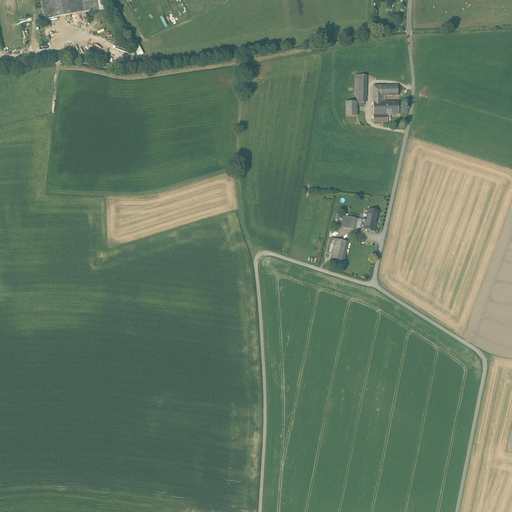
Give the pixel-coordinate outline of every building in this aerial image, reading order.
[(39,0),(44,20),(99,10),(96,0),(39,0)] [(166,29),(170,27),(165,16),(161,18),(166,29)] [(138,56),(144,54),(137,41),(132,44),(138,56)] [(366,75),(355,75),(355,97),(357,97),(357,103),(357,105),(364,105),(364,97),(366,97),(366,75)] [(398,96),(398,85),(373,86),(373,102),(382,102),(382,96),(398,96)] [(398,101),(382,102),(373,102),(373,115),(387,115),(398,114),(398,101)] [(356,116),(356,102),(346,102),(346,116),(356,116)] [(387,115),(373,115),(373,123),(387,122),(387,115)] [(378,212),(369,210),(367,218),(364,229),(374,231),(378,212)] [(357,219),(348,217),(347,221),(345,228),(355,230),(357,219)] [(343,220),(337,218),(335,229),(340,231),(341,227),(343,220)] [(347,242),(335,239),(330,263),(342,266),(347,242)]
